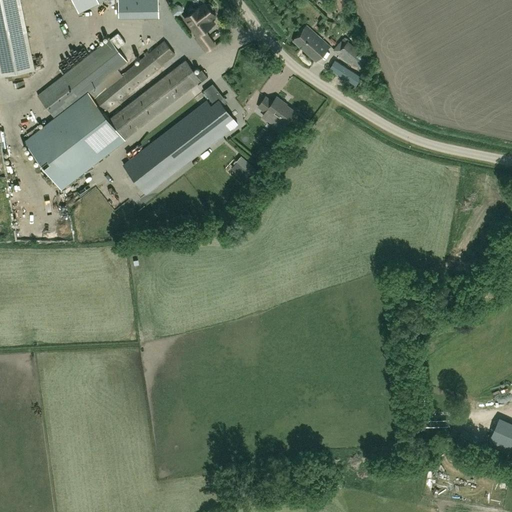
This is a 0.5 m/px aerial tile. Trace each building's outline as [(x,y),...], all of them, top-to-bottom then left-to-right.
[(100,2),(102,0),(73,0),(82,16),(102,6),(100,2)] [(138,41),(160,40),(159,0),(118,0),(120,49),(139,48),(138,41)] [(196,37),(207,52),(216,45),(205,31),(215,23),(212,19),(216,15),(213,11),(214,8),(213,6),(212,4),(210,4),(207,4),(206,3),(185,18),(198,36),(196,37)] [(173,10),(178,16),(185,10),(180,4),(173,10)] [(317,62),(331,46),(307,25),(293,41),(317,62)] [(54,117),(79,98),(88,91),(127,61),(110,38),(37,94),(54,117)] [(94,98),(104,112),(175,54),(165,41),(94,98)] [(349,41),(338,53),(349,62),(352,59),(361,67),(371,56),(365,51),(363,54),(349,41)] [(125,138),(197,82),(199,84),(208,76),(202,69),(197,74),(186,60),(110,119),(125,138)] [(363,76),(336,60),(331,68),(357,85),(363,76)] [(123,163),(128,171),(142,188),(147,194),(232,129),(231,129),(238,123),(220,101),(224,97),(213,83),(204,90),(215,104),(205,111),(200,104),(123,163)] [(79,98),(25,141),(62,189),(126,139),(125,138),(110,119),(88,91),(79,98)] [(286,123),(295,111),(283,102),(284,101),(278,96),(273,102),(266,96),(259,107),(267,112),(268,110),(286,123)] [(474,355),(475,363),(490,362),(489,353),(474,355)] [(511,427),(498,421),(488,444),(511,453),(511,427)]
